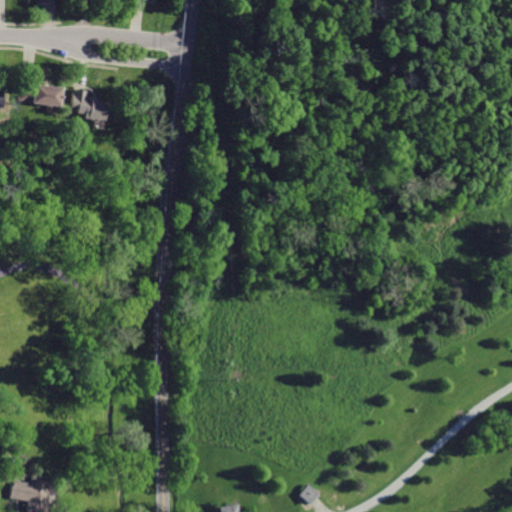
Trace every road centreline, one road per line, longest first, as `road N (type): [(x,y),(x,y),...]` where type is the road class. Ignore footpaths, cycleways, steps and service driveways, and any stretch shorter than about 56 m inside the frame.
road 1 (secondary): [(192,0),(174,180),(167,511)]
road 2 (residential): [(45,39),(90,56),(167,64),(177,54)]
road 3 (residential): [(177,54),(170,44),(111,36),(45,39)]
